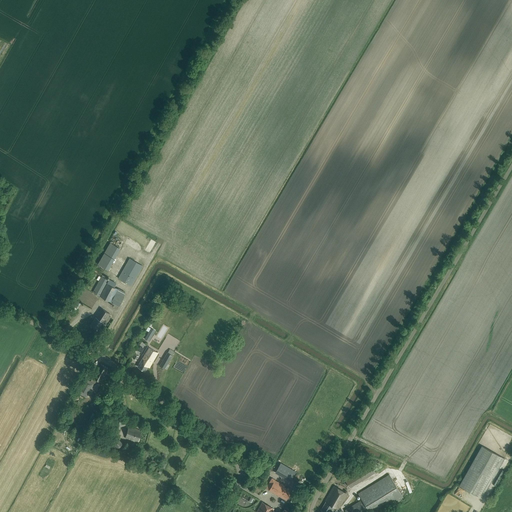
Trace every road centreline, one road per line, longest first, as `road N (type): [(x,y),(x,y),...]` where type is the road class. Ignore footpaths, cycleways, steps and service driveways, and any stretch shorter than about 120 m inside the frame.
road 1 (unclassified): [(311,511),(511,166)]
road 2 (track): [(44,328),(230,0)]
road 3 (unclassified): [(227,511),(239,473),(230,454),(110,363),(0,309)]
